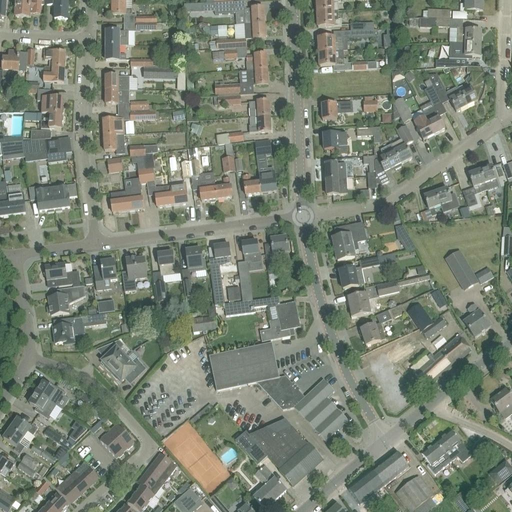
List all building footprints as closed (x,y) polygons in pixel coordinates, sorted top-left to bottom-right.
[(14,3),(14,8),(16,8),(16,10),(16,18),(30,19),(30,13),(33,14),(40,15),(41,5),(45,6),(45,0),(31,0),(31,2),(17,1),(17,3),(14,3)] [(68,21),(69,4),(61,3),(61,0),(45,0),(45,6),(55,6),(55,20),(68,21)] [(341,4),(340,0),(316,0),(318,13),(333,12),(338,12),(338,4),(341,4)] [(482,12),(482,0),(463,0),(464,5),(467,5),(466,12),(482,12)] [(132,16),(132,10),(126,10),(126,1),(112,1),(112,16),(132,16)] [(233,3),(214,4),(215,13),(215,16),(236,14),(237,26),(265,24),(264,9),(252,10),(246,10),(246,2),(233,3)] [(210,5),(200,5),(201,13),(211,13),(210,5)] [(428,12),(428,20),(450,20),(451,11),(428,11),(428,12)] [(339,20),(338,12),(333,12),(318,13),(318,28),(342,27),(341,20),(339,20)] [(420,27),(420,29),(432,29),(432,28),(450,28),(450,20),(428,20),(423,20),(420,19),(420,27)] [(235,40),(216,41),(216,42),(217,51),(223,50),(224,50),(237,50),(246,49),(246,41),(254,40),(256,40),(266,40),(265,24),(253,25),(247,25),(246,26),(245,26),(237,26),(234,26),(235,40)] [(218,27),(210,28),(211,35),(211,36),(218,36),(218,27)] [(481,45),(481,33),(467,32),(467,29),(457,29),(457,44),(481,45)] [(374,31),(351,32),(351,39),(378,38),(377,30),(374,31)] [(126,38),(126,32),(106,32),(106,47),(120,47),(125,47),(129,47),(129,38),(126,38)] [(319,53),(335,53),(344,52),(343,38),(319,39),(319,53)] [(453,44),(452,59),(472,60),(472,58),(480,58),(481,45),(457,44),(453,44)] [(106,59),(106,62),(116,62),(120,62),(120,61),(126,61),(126,55),(125,55),(120,55),(120,47),(106,47),(106,59)] [(27,67),(34,68),(35,52),(28,52),(27,67)] [(223,53),(213,54),(213,61),(225,60),(225,61),(238,60),(238,59),(237,52),(224,53),(223,53)] [(0,89),(2,89),(3,80),(9,81),(9,72),(27,73),(28,56),(27,55),(27,56),(22,55),(20,55),(20,54),(20,53),(10,53),(9,60),(4,59),(3,69),(3,72),(3,74),(0,73),(0,89)] [(65,69),(66,54),(45,53),(45,61),(50,61),(50,68),(53,69),(65,69)] [(335,60),(335,53),(319,53),(320,67),(333,67),(344,66),(344,64),(344,60),(335,60)] [(247,72),(268,71),(267,56),(255,56),(255,57),(247,57),(247,72)] [(436,65),(436,69),(449,69),(449,62),(436,61),(436,65)] [(368,63),(368,62),(352,63),(352,64),(352,71),(377,70),(377,63),(368,63)] [(344,66),(333,67),(333,72),(352,71),(352,64),(344,64),(344,66)] [(153,67),(144,67),(144,68),(145,72),(145,79),(162,79),(174,79),(179,79),(179,70),(175,70),(162,70),(162,67),(153,67)] [(50,68),(48,68),(47,76),(44,76),(43,83),(64,85),(65,69),(53,69),(50,68)] [(462,94),(460,95),(467,108),(478,102),(480,102),(479,103),(480,103),(480,102),(482,102),(482,98),(483,95),(484,92),(485,87),(482,84),(485,82),(485,78),(484,75),(484,70),(482,70),(482,69),(472,68),(467,68),(467,74),(471,74),(469,80),(471,80),(471,83),(469,84),(471,89),(465,92),(462,94)] [(248,87),(269,86),(268,71),(247,72),(248,87)] [(410,84),(416,79),(410,72),(404,77),(410,84)] [(446,93),(437,76),(427,76),(433,87),(442,105),(450,101),(456,113),(467,108),(460,95),(457,88),(446,93)] [(129,78),(106,78),(106,91),(129,92),(129,78)] [(215,96),(240,94),(239,86),(215,87),(215,96)] [(434,109),(442,105),(433,87),(425,91),(434,109)] [(38,95),(38,102),(44,102),(43,114),(42,114),(42,115),(62,116),(63,115),(64,114),(64,110),(63,109),(63,100),(52,100),(52,92),(55,93),(55,92),(45,91),(39,91),(38,91),(38,95)] [(129,100),(129,92),(106,91),(106,105),(125,105),(125,100),(129,100)] [(218,107),(241,106),(240,97),(214,98),(214,107),(218,106),(218,107)] [(404,124),(413,120),(402,100),(394,104),(404,124)] [(257,103),(249,104),(250,111),(258,110),(258,118),(270,118),(269,102),(259,103),(257,103)] [(377,102),(363,103),(364,114),(378,113),(378,112),(377,102)] [(149,107),(149,103),(130,103),(131,112),(155,111),(155,107),(149,107)] [(332,105),(322,106),(323,122),(333,121),(337,121),(337,115),(352,114),(352,104),(336,105),(332,105)] [(429,114),(424,117),(434,136),(445,131),(441,122),(439,118),(438,118),(444,115),(440,106),(434,109),(428,111),(429,114)] [(155,112),(155,111),(131,112),(131,122),(156,121),(156,112),(155,112)] [(421,111),(411,116),(413,120),(414,122),(417,129),(419,133),(423,142),(434,136),(424,117),(421,111)] [(174,122),(185,120),(183,112),(173,114),(174,122)] [(42,122),(41,130),(52,131),(62,131),(62,123),(64,122),(64,118),(62,117),(62,116),(42,115),(42,122)] [(251,127),(249,127),(250,134),(251,134),(259,134),(271,133),(270,118),(258,118),(250,119),(251,127)] [(124,122),(123,121),(103,122),(104,137),(124,136),(125,136),(124,122)] [(202,133),(203,128),(192,124),(191,129),(202,133)] [(401,165),(412,160),(406,146),(414,142),(406,127),(396,132),(401,141),(391,146),(401,165)] [(373,129),(357,130),(357,138),(373,137),(373,129)] [(32,131),(31,142),(51,140),(52,133),(32,131)] [(218,146),(230,145),(230,143),(243,141),(242,134),(217,137),(218,146)] [(347,134),(324,136),(324,151),(334,151),(338,151),(338,154),(338,155),(348,154),(347,134)] [(0,144),(2,145),(10,144),(9,140),(5,141),(5,140),(4,136),(0,136),(0,144)] [(124,136),(104,137),(105,152),(115,152),(116,152),(116,156),(125,156),(125,151),(125,145),(124,136)] [(59,140),(46,142),(47,153),(47,156),(61,154),(59,140)] [(45,141),(23,143),(25,156),(25,159),(26,164),(48,161),(47,156),(47,153),(46,142),(45,141)] [(256,144),(258,158),(262,157),(266,157),(272,156),(270,142),(256,144)] [(23,143),(2,145),(3,157),(3,162),(25,159),(25,156),(23,143)] [(225,174),(235,173),(232,145),(225,146),(227,159),(223,160),(225,174)] [(391,146),(381,151),(384,157),(381,159),(384,166),(382,167),(381,167),(384,174),(385,174),(395,169),(396,170),(402,167),(401,165),(391,146)] [(145,147),(130,147),(131,157),(144,157),(144,156),(153,155),(158,154),(158,147),(145,147)] [(197,149),(189,150),(190,162),(198,161),(197,149)] [(155,169),(153,155),(144,156),(144,157),(147,184),(154,183),(152,170),(155,169)] [(144,157),(131,157),(132,165),(137,164),(138,171),(139,171),(140,180),(140,185),(147,184),(144,157)] [(367,158),(363,158),(364,166),(369,165),(370,174),(368,175),(368,179),(376,178),(375,158),(375,157),(372,158),(367,158)] [(377,157),(375,158),(376,178),(376,186),(381,185),(382,187),(390,183),(385,174),(384,174),(381,167),(382,167),(378,160),(377,157)] [(108,161),(109,174),(123,172),(121,159),(108,161)] [(192,179),(200,178),(198,161),(190,162),(192,179)] [(347,180),(346,164),(325,165),(326,181),(347,180)] [(511,173),(509,165),(503,167),(506,175),(508,180),(511,178),(511,173)] [(492,167),(480,171),(487,191),(488,192),(494,190),(499,188),(496,181),(497,181),(495,176),(492,167)] [(469,175),(472,184),(476,196),(477,195),(481,194),(481,193),(487,191),(480,171),(469,175)] [(261,195),(277,193),(274,173),(268,174),(259,175),(260,183),(261,195)] [(251,184),(249,176),(244,177),(246,197),(261,195),(260,183),(251,184)] [(369,190),(377,189),(376,186),(376,178),(368,179),(369,190)] [(225,188),(216,189),(217,201),(232,199),(231,189),(231,187),(229,179),(224,180),(225,188)] [(133,189),(125,190),(126,193),(129,213),(144,211),(142,201),(140,185),(140,180),(132,181),(133,189)] [(327,196),(348,195),(347,180),(326,181),(327,196)] [(200,183),(198,183),(200,191),(201,193),(202,203),(210,202),(211,204),(216,203),(216,201),(217,201),(216,189),(214,181),(205,182),(200,183)] [(188,205),(185,185),(170,187),(171,195),(173,207),(188,205)] [(62,190),(52,191),(53,199),(55,211),(56,211),(56,213),(62,212),(62,210),(63,210),(70,209),(69,199),(77,198),(76,186),(66,187),(67,189),(62,190)] [(158,209),(173,207),(171,195),(170,187),(155,189),(158,209)] [(447,189),(436,193),(441,207),(443,214),(449,212),(459,208),(458,205),(454,196),(450,197),(447,189)] [(37,193),(38,201),(40,213),(49,212),(49,214),(55,213),(55,211),(52,191),(37,193)] [(113,215),(129,213),(126,193),(111,195),(113,215)] [(436,193),(424,197),(427,207),(429,211),(432,218),(437,216),(434,209),(441,207),(436,193)] [(472,194),(464,197),(468,208),(476,205),(473,197),(472,194)] [(17,195),(8,197),(9,205),(11,217),(26,215),(24,203),(23,195),(17,195)] [(0,218),(11,217),(8,197),(0,197),(0,218)] [(495,216),(491,206),(485,209),(489,219),(495,216)] [(336,239),(333,240),(338,262),(344,261),(355,259),(353,252),(359,251),(357,243),(366,241),(364,235),(362,225),(342,229),(344,237),(336,239)] [(503,238),(505,239),(504,257),(511,257),(511,229),(504,229),(503,238)] [(407,252),(417,250),(409,237),(400,242),(407,252)] [(273,255),(266,256),(269,276),(276,275),(275,263),(283,262),(290,261),(289,255),(287,238),(271,241),(272,245),(273,255)] [(249,244),(242,244),(244,256),(245,263),(250,263),(250,265),(262,263),(261,253),(258,254),(257,243),(255,243),(255,241),(254,240),(249,241),(248,242),(249,244)] [(217,267),(231,265),(229,246),(214,248),(217,267)] [(201,250),(186,252),(188,262),(188,264),(189,271),(189,273),(190,273),(196,272),(197,279),(207,278),(206,271),(204,262),(202,262),(202,260),(201,250)] [(460,252),(445,261),(464,292),(479,284),(460,252)] [(181,274),(176,275),(173,254),(158,256),(162,285),(165,284),(182,282),(181,274)] [(360,262),(359,262),(360,268),(360,270),(362,270),(380,266),(378,258),(360,262)] [(136,261),(136,259),(126,260),(128,273),(122,274),(125,294),(137,292),(135,280),(147,279),(145,259),(136,261)] [(97,292),(112,290),(111,282),(117,281),(115,261),(101,263),(102,276),(95,277),(97,292)] [(46,273),(44,276),(46,277),(47,282),(58,281),(59,288),(69,287),(73,286),(74,289),(81,288),(79,273),(73,274),(72,274),(67,274),(65,266),(45,268),(46,273)] [(217,266),(210,267),(215,307),(225,306),(220,267),(217,267),(217,266)] [(488,269),(476,276),(481,285),(493,278),(488,269)] [(350,271),(340,273),(343,290),(353,288),(358,287),(365,286),(363,278),(362,273),(356,275),(355,270),(350,271)] [(397,282),(377,287),(379,295),(380,299),(399,295),(398,291),(399,291),(398,288),(402,287),(423,282),(430,281),(430,280),(429,275),(407,280),(401,281),(401,282),(397,283),(397,282)] [(248,277),(240,278),(243,303),(251,302),(248,277)] [(430,280),(430,281),(430,283),(434,290),(438,288),(433,280),(430,280)] [(191,282),(183,283),(186,299),(193,298),(191,282)] [(162,285),(156,285),(158,304),(167,302),(165,284),(162,285)] [(81,288),(74,289),(62,291),(63,291),(64,297),(49,299),(50,308),(48,309),(49,315),(51,314),(52,317),(69,314),(68,306),(86,298),(84,288),(81,288)] [(239,289),(228,290),(229,302),(241,301),(239,289)] [(439,291),(431,295),(440,310),(448,305),(439,291)] [(348,299),(352,319),(371,315),(367,295),(348,299)] [(234,304),(225,306),(226,318),(255,314),(254,309),(268,307),(275,306),(278,321),(271,322),(269,323),(271,330),(260,333),(262,344),(291,338),(289,331),(301,328),(296,303),(280,307),(279,298),(267,300),(251,302),(243,303),(234,304)] [(113,303),(99,305),(100,314),(114,313),(113,303)] [(434,324),(420,305),(408,313),(427,340),(446,326),(441,319),(434,324)] [(387,312),(391,321),(407,314),(402,306),(387,312)] [(479,313),(474,306),(468,311),(473,317),(464,324),(475,339),(491,328),(480,313),(479,313)] [(89,316),(97,315),(96,308),(88,309),(89,316)] [(75,345),(73,336),(83,335),(82,326),(93,325),(92,317),(62,321),(63,328),(53,329),(55,345),(64,344),(64,346),(75,345)] [(193,333),(217,330),(215,317),(192,320),(193,333)] [(361,331),(366,347),(386,341),(381,324),(361,331)] [(156,332),(151,335),(154,340),(159,336),(156,332)] [(428,389),(471,352),(459,337),(433,360),(430,356),(428,358),(426,356),(410,369),(415,375),(428,389)] [(435,349),(446,343),(442,337),(431,343),(435,349)] [(111,374),(126,359),(119,351),(123,348),(121,346),(122,344),(120,341),(99,350),(106,358),(102,362),(105,366),(104,367),(111,374)] [(411,341),(407,344),(411,352),(415,350),(411,341)] [(262,347),(210,358),(217,393),(257,384),(283,412),(294,409),(326,443),(348,422),(327,400),(334,393),(324,381),(305,398),(303,396),(299,392),(292,384),(286,377),(280,379),(279,379),(278,379),(271,346),(272,345),(272,344),(262,347)] [(400,347),(391,351),(395,359),(403,355),(400,347)] [(126,359),(111,374),(117,381),(119,379),(122,383),(125,380),(126,379),(132,385),(147,370),(141,364),(139,365),(137,363),(139,362),(140,360),(133,352),(126,359)] [(38,388),(35,393),(37,394),(56,407),(63,396),(64,397),(66,394),(52,385),(50,388),(44,384),(40,389),(38,388)] [(511,397),(507,390),(491,402),(500,414),(501,414),(506,420),(511,415),(511,397)] [(33,400),(30,405),(36,409),(35,412),(43,417),(47,420),(49,421),(51,418),(55,421),(62,411),(56,407),(37,394),(36,395),(35,394),(32,398),(33,400)] [(83,394),(80,400),(90,406),(94,401),(83,394)] [(94,408),(90,415),(99,420),(99,419),(101,421),(103,418),(108,414),(100,409),(99,408),(96,406),(94,408)] [(99,423),(103,427),(111,419),(108,415),(99,423)] [(31,428),(19,419),(11,430),(24,439),(28,433),(34,436),(38,430),(33,425),(31,428)] [(260,432),(250,437),(268,458),(280,471),(279,472),(292,487),(294,489),(324,462),(322,460),(321,459),(315,453),(302,438),(301,438),(286,421),(260,432)] [(94,435),(103,427),(99,423),(91,431),(94,435)] [(126,435),(118,426),(116,428),(115,427),(109,433),(117,443),(126,435)] [(59,462),(74,446),(68,442),(49,429),(44,435),(62,448),(55,459),(57,460),(59,462)] [(20,455),(26,448),(20,444),(24,439),(11,430),(4,440),(16,449),(14,451),(20,455)] [(75,431),(70,439),(76,443),(82,436),(75,431)] [(457,458),(463,464),(472,457),(451,432),(436,444),(452,463),(457,458)] [(108,451),(117,443),(109,433),(102,439),(103,440),(100,442),(108,451)] [(258,467),(268,458),(250,437),(247,433),(236,443),(258,467)] [(128,450),(133,446),(132,446),(134,444),(126,435),(117,443),(125,452),(128,450)] [(119,458),(124,454),(123,454),(125,452),(117,443),(108,451),(117,460),(119,458)] [(445,467),(452,463),(436,444),(422,456),(429,465),(427,467),(435,476),(445,467)] [(40,457),(43,452),(34,446),(31,451),(40,457)] [(44,452),(41,457),(53,466),(57,460),(55,459),(44,452)] [(397,453),(372,473),(384,488),(409,468),(397,453)] [(170,478),(177,468),(161,455),(157,461),(158,461),(154,466),(170,478)] [(27,456),(22,463),(34,472),(34,471),(39,465),(39,464),(27,456)] [(0,458),(0,473),(1,474),(4,469),(10,472),(15,465),(9,461),(7,463),(0,458)] [(22,463),(18,469),(33,479),(37,473),(34,471),(34,472),(22,463)] [(504,465),(493,473),(500,481),(495,485),(496,487),(502,483),(511,475),(511,474),(511,470),(506,463),(504,465)] [(94,484),(99,479),(85,464),(75,472),(89,488),(90,487),(89,487),(93,483),(94,484)] [(162,488),(170,478),(154,466),(154,465),(150,471),(147,476),(162,488)] [(43,477),(48,470),(44,467),(39,475),(43,477)] [(273,482),(269,477),(272,474),(265,467),(255,476),(266,487),(254,498),(265,511),(286,492),(275,480),(273,482)] [(85,492),(89,488),(75,472),(66,481),(80,496),(81,496),(80,495),(84,491),(85,492)] [(348,491),(360,506),(384,488),(372,473),(348,491)] [(162,488),(147,476),(146,475),(142,480),(143,481),(139,486),(141,488),(154,498),(162,488)] [(409,511),(428,511),(436,505),(431,499),(433,497),(419,477),(396,495),(409,511)] [(76,500),(80,496),(66,481),(57,489),(70,504),(75,500),(76,500)] [(40,488),(36,493),(41,497),(45,492),(44,491),(40,488)] [(148,506),(154,498),(141,488),(135,496),(148,506)] [(182,496),(187,491),(183,488),(178,492),(182,496)] [(190,490),(174,505),(180,511),(194,511),(203,504),(190,490)] [(1,491),(0,493),(0,499),(12,508),(16,502),(1,491)] [(462,492),(453,500),(462,511),(467,511),(471,510),(474,507),(462,492)] [(36,493),(31,499),(35,502),(38,505),(43,499),(41,497),(36,493)] [(56,511),(63,511),(69,507),(57,496),(49,505),(56,511)] [(137,511),(143,511),(148,506),(135,496),(128,505),(137,511)] [(211,499),(222,511),(228,511),(215,496),(211,499)] [(0,507),(6,511),(9,511),(12,508),(0,499),(0,507)]
